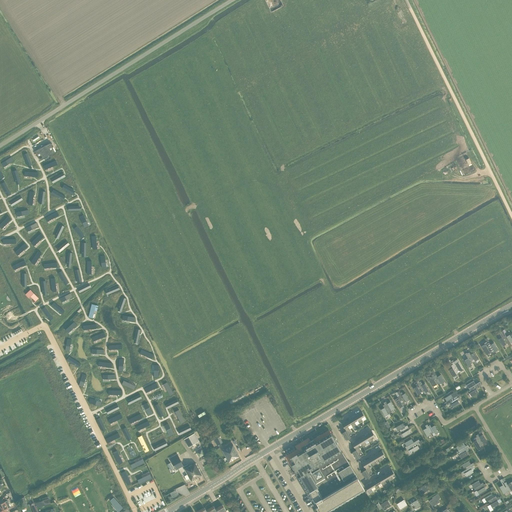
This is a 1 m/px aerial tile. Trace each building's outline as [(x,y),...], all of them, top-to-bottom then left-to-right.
[(51,144),(35,151),(39,161),(55,153),(51,144)] [(27,153),(23,155),(27,165),(32,163),(27,153)] [(12,157),(1,164),(4,167),(14,161),(12,157)] [(56,160),(43,166),(45,170),(58,164),(56,160)] [(61,174),(51,180),(53,184),(63,178),(61,174)] [(5,182),(1,184),(6,195),(10,192),(5,182)] [(64,184),(62,188),(73,194),(75,190),(64,184)] [(53,189),(51,193),(63,199),(65,195),(53,189)] [(20,196),(10,202),(12,206),(23,200),(20,196)] [(57,211),(45,218),(47,222),(59,215),(57,211)] [(84,215),(80,217),(85,228),(89,226),(84,215)] [(8,216),(0,224),(0,227),(2,229),(8,223),(11,219),(8,216)] [(36,223),(26,228),(28,232),(34,229),(38,227),(36,223)] [(60,225),(55,236),(59,238),(64,227),(60,225)] [(77,226),(74,229),(80,238),(84,235),(77,226)] [(41,234),(31,243),(34,246),(40,240),(44,237),(41,234)] [(67,240),(57,248),(59,252),(69,244),(67,240)] [(25,243),(15,252),(18,256),(24,250),(28,247),(25,243)] [(38,251),(31,262),(35,265),(39,258),(42,253),(38,251)] [(24,260),(12,266),(14,270),(22,267),(26,264),(24,260)] [(62,271),(58,273),(64,284),(68,282),(62,271)] [(89,283),(78,289),(80,292),(91,287),(89,283)] [(118,286),(106,290),(108,295),(112,293),(119,290),(118,286)] [(30,289),(27,292),(36,302),(39,299),(30,289)] [(70,293),(60,298),(62,302),(72,297),(70,293)] [(122,297),(118,309),(122,310),(126,298),(122,297)] [(54,303),(51,306),(60,314),(63,310),(54,303)] [(45,307),(41,310),(48,320),(52,317),(45,307)] [(73,322),(64,330),(67,333),(76,325),(73,322)] [(503,330),(501,332),(507,343),(508,344),(510,343),(511,344),(511,342),(511,333),(506,337),(503,330)] [(104,332),(92,337),(93,341),(106,336),(104,332)] [(506,344),(507,343),(501,332),(499,333),(502,338),(498,340),(502,347),(506,344)] [(485,344),(481,346),(486,355),(490,353),(489,352),(491,351),(487,344),(486,342),(484,343),(485,344)] [(489,343),(487,344),(491,351),(492,353),(494,351),(495,352),(498,350),(494,343),(490,345),(489,343)] [(141,349),(140,354),(152,359),(154,355),(141,349)] [(469,352),(467,353),(473,362),(475,361),(478,359),(474,353),(471,355),(469,352)] [(472,365),(471,364),(473,362),(467,353),(465,354),(468,358),(464,360),(468,367),(472,365)] [(69,357),(67,360),(77,367),(79,363),(69,357)] [(452,363),(453,365),(457,372),(459,371),(463,369),(459,362),(455,364),(454,362),(452,363)] [(458,373),(457,372),(453,365),(451,366),(452,368),(449,370),(453,377),(457,375),(456,374),(458,373)] [(434,371),(432,372),(433,374),(438,382),(438,383),(439,385),(441,383),(441,384),(445,382),(441,375),(437,377),(434,371)] [(431,375),(433,378),(431,379),(430,377),(427,376),(427,378),(428,380),(429,380),(433,387),(437,385),(436,383),(438,382),(433,374),(431,375)] [(124,380),(122,384),(134,390),(136,386),(124,380)] [(416,382),(417,383),(422,392),(423,393),(425,392),(426,393),(429,390),(425,384),(422,385),(422,384),(421,384),(418,381),(416,382)] [(469,388),(470,390),(480,384),(481,384),(480,382),(475,384),(473,381),(466,385),(469,389),(469,388)] [(168,382),(164,384),(170,396),(174,394),(168,382)] [(156,383),(144,389),(146,393),(158,387),(156,383)] [(421,393),(422,392),(417,383),(415,384),(417,386),(413,389),(417,396),(421,393)] [(481,386),(480,384),(470,390),(469,391),(470,393),(469,393),(471,397),(478,393),(476,389),(481,386)] [(399,391),(397,392),(398,394),(399,396),(404,403),(405,402),(406,402),(409,400),(405,393),(402,395),(399,391)] [(451,394),(445,398),(446,401),(445,402),(447,404),(451,402),(457,398),(456,396),(457,395),(455,392),(451,394)] [(140,395),(129,400),(131,404),(142,399),(140,395)] [(405,404),(404,403),(399,396),(397,397),(398,398),(395,400),(399,408),(403,406),(405,404)] [(452,404),(451,405),(453,408),(460,404),(457,400),(460,399),(460,400),(462,399),(460,396),(457,398),(451,402),(452,404)] [(91,398),(89,402),(100,406),(102,402),(91,398)] [(177,399),(167,404),(169,408),(179,403),(177,399)] [(386,402),(384,403),(384,404),(389,412),(391,411),(395,409),(391,402),(387,404),(386,402)] [(147,403),(143,405),(148,415),(152,413),(147,403)] [(158,404),(154,406),(159,416),(163,414),(158,404)] [(390,413),(389,412),(384,404),(383,406),(384,408),(381,410),(385,417),(388,415),(388,414),(390,413)] [(118,405),(108,409),(110,414),(120,409),(118,405)] [(179,410),(175,412),(181,424),(185,422),(179,410)] [(362,412),(355,416),(357,420),(359,423),(363,421),(361,418),(364,416),(362,412)] [(122,413),(109,419),(111,423),(124,417),(122,413)] [(140,414),(128,420),(130,424),(142,418),(140,414)] [(357,420),(355,416),(348,420),(351,424),(353,427),(356,425),(354,422),(357,420)] [(100,418),(96,420),(101,430),(105,428),(100,418)] [(342,424),(346,431),(349,429),(353,427),(351,424),(348,420),(342,424)] [(148,421),(136,427),(138,431),(150,425),(148,421)] [(401,432),(402,431),(408,427),(407,425),(405,427),(403,423),(396,427),(398,431),(400,430),(401,432)] [(168,424),(164,426),(169,437),(173,435),(168,424)] [(429,433),(431,432),(428,426),(427,424),(425,426),(426,428),(423,430),(427,437),(430,435),(429,433)] [(189,425),(178,430),(180,434),(191,429),(189,425)] [(430,425),(428,426),(431,432),(432,434),(434,433),(435,434),(439,432),(435,425),(431,427),(430,425)] [(410,426),(408,427),(402,431),(403,433),(402,434),(403,437),(411,433),(408,430),(411,428),(410,426)] [(126,428),(122,430),(127,439),(131,437),(126,428)] [(351,432),(349,429),(346,431),(342,433),(347,440),(350,438),(348,435),(351,432)] [(297,449),(285,457),(307,494),(311,499),(314,504),(316,502),(319,507),(317,507),(319,511),(324,511),(332,507),(334,509),(365,491),(363,487),(357,477),(355,473),(341,451),(334,439),(329,430),(310,442),(308,438),(299,444),(296,446),(297,449)] [(372,432),(365,436),(367,439),(369,443),(373,441),(371,437),(374,435),(372,432)] [(118,433),(106,439),(108,443),(120,437),(118,433)] [(194,434),(184,439),(189,447),(199,442),(194,434)] [(476,435),(477,437),(481,444),(483,443),(487,442),(483,434),(479,437),(478,434),(476,435)] [(142,436),(138,438),(143,448),(147,447),(142,436)] [(366,445),(364,441),(367,439),(365,436),(359,440),(361,443),(363,447),(366,445)] [(480,447),(482,446),(481,444),(477,437),(475,438),(476,440),(473,442),(477,449),(481,447),(480,447)] [(406,449),(407,449),(420,441),(419,440),(414,442),(411,439),(404,443),(406,446),(405,447),(406,449)] [(357,445),(361,443),(359,440),(352,444),(356,451),(359,448),(357,445)] [(421,440),(420,441),(407,449),(410,454),(419,449),(417,445),(422,442),(421,440)] [(165,441),(154,446),(156,450),(167,445),(165,441)] [(458,451),(459,450),(460,452),(469,447),(467,444),(465,445),(463,443),(456,447),(458,451)] [(229,447),(222,451),(229,462),(239,457),(233,445),(229,447)] [(460,452),(458,453),(459,455),(461,459),(468,455),(466,451),(468,450),(471,448),(470,446),(469,447),(460,452)] [(361,452),(359,448),(356,451),(352,453),(357,459),(360,457),(358,454),(361,452)] [(117,450),(113,452),(119,465),(123,463),(117,450)] [(375,455),(377,459),(379,462),(383,460),(381,457),(384,455),(382,451),(375,455)] [(375,455),(369,459),(371,463),(373,466),(376,464),(374,461),(377,459),(375,455)] [(179,457),(171,461),(176,470),(184,466),(179,457)] [(142,459),(130,465),(132,469),(144,463),(142,459)] [(362,463),(366,470),(369,468),(367,465),(371,463),(369,459),(362,463)] [(464,468),(465,467),(467,469),(473,466),(474,465),(473,463),(471,464),(469,461),(462,465),(464,468)] [(188,465),(183,467),(191,482),(202,476),(195,464),(192,465),(189,467),(188,465)] [(474,468),(473,466),(467,469),(461,472),(463,475),(465,474),(467,477),(474,472),(471,469),(474,468)] [(372,471),(369,468),(366,470),(362,472),(367,479),(370,477),(368,473),(372,471)] [(392,470),(385,474),(387,478),(389,481),(393,479),(391,476),(394,474),(392,470)] [(125,471),(121,473),(127,485),(131,483),(125,471)] [(150,474),(137,480),(139,484),(152,478),(150,474)] [(385,474),(379,478),(381,482),(383,485),(386,483),(384,480),(387,478),(385,474)] [(381,482),(379,478),(372,483),(374,486),(376,489),(379,487),(377,484),(381,482)] [(507,492),(508,491),(504,483),(502,479),(500,480),(503,485),(499,487),(503,494),(507,492)] [(475,490),(477,489),(484,485),(483,483),(480,484),(478,481),(471,485),(473,488),(474,488),(475,490)] [(372,491),(376,489),(374,486),(372,483),(365,487),(369,494),(373,491),(372,491)] [(428,483),(418,489),(421,494),(428,490),(427,487),(429,486),(428,483)] [(477,490),(474,492),(476,497),(479,495),(486,491),(484,487),(486,486),(485,484),(484,485),(477,489),(477,490)] [(432,499),(429,501),(432,506),(439,502),(438,499),(440,498),(438,494),(432,497),(432,499)] [(488,501),(489,503),(491,502),(497,498),(496,496),(493,497),(491,494),(484,498),(486,502),(488,501)] [(498,497),(497,498),(491,502),(492,504),(490,505),(492,508),(499,504),(497,500),(499,499),(498,497)] [(400,509),(407,505),(405,502),(407,501),(405,499),(404,500),(397,504),(400,509)] [(387,500),(380,504),(384,510),(391,506),(387,500)] [(417,500),(410,504),(413,510),(420,506),(417,500)] [(0,511),(9,511),(9,510),(8,508),(10,507),(9,504),(7,501),(0,504),(0,505),(2,510),(0,511)]
